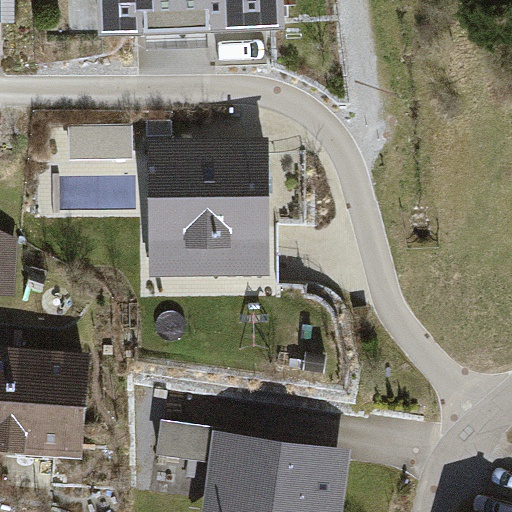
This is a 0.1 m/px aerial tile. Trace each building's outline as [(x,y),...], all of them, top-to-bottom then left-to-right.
[(8,0),(0,0),(0,53),(8,54),(8,0)] [(283,0),(96,0),(98,30),(285,22),(283,0)] [(133,124),(69,125),(69,158),(133,158),(133,124)] [(268,135),(149,135),(148,274),(267,274),(268,135)] [(19,221),(0,219),(0,292),(13,294),(19,221)] [(80,356),(0,347),(0,453),(69,461),(80,356)] [(340,511),(350,447),(213,426),(199,511),(340,511)]
